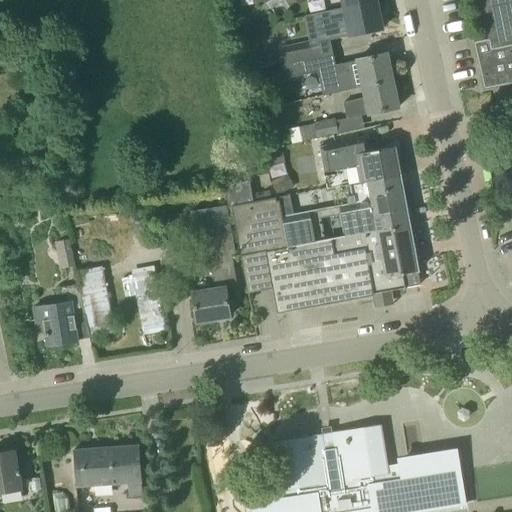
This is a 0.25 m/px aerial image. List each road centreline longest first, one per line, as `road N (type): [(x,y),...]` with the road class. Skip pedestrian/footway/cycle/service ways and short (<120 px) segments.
road 1 (residential): [(0,405),(379,347),(482,301)]
road 2 (residential): [(482,301),(449,148)]
road 3 (residential): [(449,148),(416,0)]
